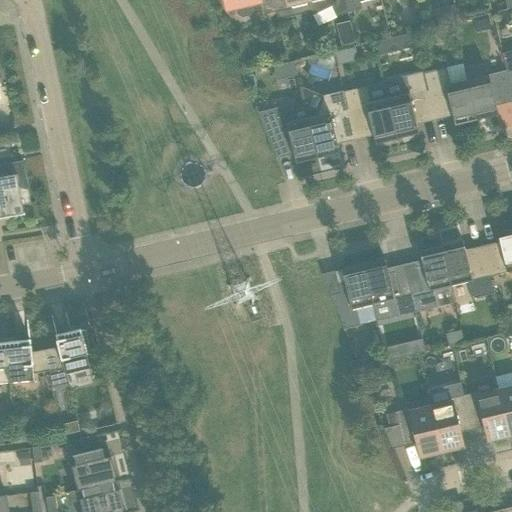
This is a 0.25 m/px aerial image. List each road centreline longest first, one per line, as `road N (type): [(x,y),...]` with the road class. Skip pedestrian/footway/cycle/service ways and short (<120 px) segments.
road 1 (residential): [(511,168),(86,270)]
road 2 (residential): [(86,270),(27,0)]
